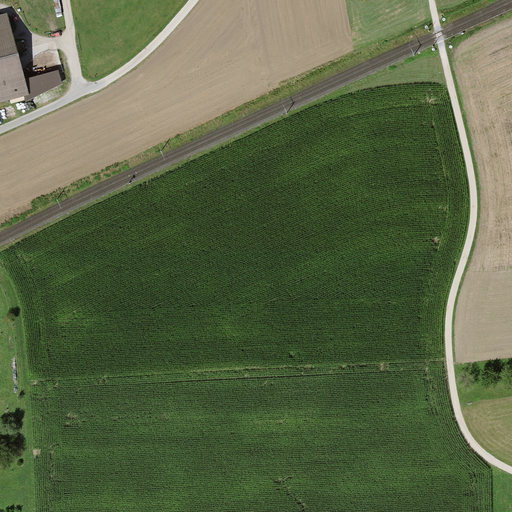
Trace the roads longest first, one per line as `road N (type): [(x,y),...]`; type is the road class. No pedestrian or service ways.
road 1 (track): [(511,469),(468,436),(452,372),(454,292),(475,210),(432,0)]
road 2 (track): [(82,91),(133,59),(192,0)]
